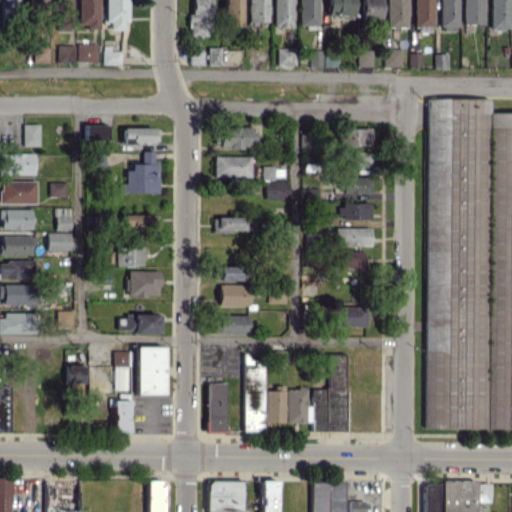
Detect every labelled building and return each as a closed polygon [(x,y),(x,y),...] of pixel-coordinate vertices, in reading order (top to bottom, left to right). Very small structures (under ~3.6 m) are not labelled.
[(20,17),(19,0),(0,0),(0,17),(20,17)] [(27,0),(28,14),(54,13),(54,28),(71,28),(70,0),(27,0)] [(99,29),(98,0),(76,0),(77,29),(99,29)] [(127,0),(103,0),(104,21),(109,21),(109,30),(123,30),(123,21),(127,21),(127,0)] [(187,13),(187,33),(209,34),(210,0),(191,0),(191,13),(187,13)] [(239,27),(239,0),(221,0),(221,26),(239,27)] [(264,0),(245,0),(245,21),(264,22),(264,0)] [(272,0),(272,27),(291,27),(290,0),(272,0)] [(320,0),(297,0),(297,25),(320,25),(320,0)] [(352,16),(352,0),(325,0),(325,16),(352,16)] [(379,0),(358,0),(358,17),(379,18),(379,0)] [(405,0),(385,0),(385,27),(405,27),(405,0)] [(430,0),(411,0),(413,30),(432,30),(430,0)] [(438,0),(439,31),(456,31),(455,0),(438,0)] [(461,0),(462,23),(482,23),(481,0),(461,0)] [(488,0),(489,28),(508,28),(508,0),(488,0)] [(74,44),(56,43),(55,62),(73,63),(74,44)] [(75,62),(95,62),(95,43),(76,43),(75,62)] [(47,62),(47,46),(32,45),(31,62),(47,62)] [(120,64),(120,51),(109,51),(109,46),(101,45),(101,64),(120,64)] [(218,65),(219,47),(206,47),(206,64),(218,65)] [(294,48),(275,48),(275,65),(294,65),(294,48)] [(400,49),(382,48),(382,66),(400,67),(400,49)] [(370,66),(371,49),(355,49),(355,66),(370,66)] [(334,66),(334,51),(308,50),(308,65),(334,66)] [(202,64),(201,51),(187,51),(187,64),(202,64)] [(420,53),(407,53),(408,67),(420,67),(420,53)] [(446,53),(432,54),(432,68),(446,68),(446,53)] [(421,427),(511,428),(511,112),(488,112),(488,98),(424,98),(421,427)] [(21,146),(38,145),(37,123),(21,124),(21,146)] [(83,140),(105,140),(105,124),(83,124),(83,140)] [(251,147),(251,126),(212,127),(213,147),(251,147)] [(121,143),(157,142),(156,127),(121,127),(121,143)] [(369,128),(339,128),(339,145),(369,145),(369,128)] [(298,147),(313,147),(313,133),(298,133),(298,147)] [(117,192),(157,191),(157,159),(152,159),(152,150),(140,151),(140,161),(131,161),(131,169),(124,169),(124,183),(117,183),(117,192)] [(103,165),(103,151),(90,152),(91,166),(103,165)] [(368,151),(346,151),(347,167),(369,166),(368,151)] [(33,153),(1,152),(1,173),(32,174),(33,153)] [(212,176),(248,177),(248,156),(212,155),(212,176)] [(370,194),(369,176),(338,177),(338,194),(370,194)] [(0,180),(0,202),(34,203),(34,181),(0,180)] [(287,180),(264,180),(264,199),(287,199),(287,180)] [(64,181),(46,182),(47,196),(64,196),(64,181)] [(316,187),(299,187),(299,202),(316,201),(316,187)] [(369,219),(369,203),(336,202),(336,219),(369,219)] [(52,230),(68,230),(69,208),(53,207),(52,230)] [(30,209),(0,208),(0,228),(29,229),(30,209)] [(150,214),(121,214),(121,230),(150,231),(150,214)] [(84,231),(96,231),(96,215),(84,215),(84,231)] [(211,232),(253,231),(253,216),(211,217),(211,232)] [(369,245),(369,228),(332,227),(332,244),(369,245)] [(69,232),(45,232),(45,250),(68,250),(69,232)] [(0,253),(28,254),(28,236),(0,235),(0,253)] [(139,247),(116,247),(115,265),(139,265),(139,247)] [(364,269),(364,251),(338,250),(338,268),(364,269)] [(0,259),(0,277),(31,278),(32,260),(0,259)] [(213,265),(213,278),(247,279),(247,266),(213,265)] [(158,270),(126,270),(126,296),(157,296),(158,270)] [(217,283),(216,305),(246,306),(247,284),(217,283)] [(283,302),(283,285),(267,285),(267,303),(283,302)] [(333,326),(365,326),(365,306),(333,306),(333,326)] [(71,310),(53,310),(53,324),(70,325),(71,310)] [(0,332),(32,333),(32,313),(0,312),(0,332)] [(116,332),(160,331),(160,313),(123,314),(123,317),(115,317),(116,332)] [(246,314),(213,315),(214,334),(247,333),(246,314)] [(133,393),(161,394),(162,346),(133,346),(133,393)] [(111,366),(128,366),(127,350),(111,350),(111,366)] [(344,353),(327,353),(327,388),(309,388),(309,430),(344,430),(344,353)] [(241,430),(262,430),(263,358),(242,357),(241,430)] [(63,383),(82,382),(82,364),(63,364),(63,383)] [(207,428),(223,429),(224,382),(208,382),(207,428)] [(9,385),(0,385),(0,430),(9,431),(9,385)] [(304,421),(304,388),(284,388),(285,421),(304,421)] [(263,422),(282,422),(283,390),(264,390),(263,422)] [(128,400),(111,400),(111,433),(128,433),(128,400)] [(0,511),(8,511),(9,476),(0,476),(0,511)] [(42,511),(76,511),(76,478),(42,479),(42,511)] [(274,511),(275,480),(258,479),(257,511),(274,511)] [(164,511),(164,480),(147,480),(146,511),(164,511)] [(240,480),(206,481),(206,511),(241,510),(240,480)] [(309,511),(325,511),(326,481),(310,481),(309,511)] [(343,511),(344,481),(330,481),(329,502),(327,502),(326,511),(343,511)] [(473,511),(474,502),(489,502),(489,481),(423,482),(423,511),(473,511)] [(362,511),(363,500),(347,500),(346,511),(362,511)]
